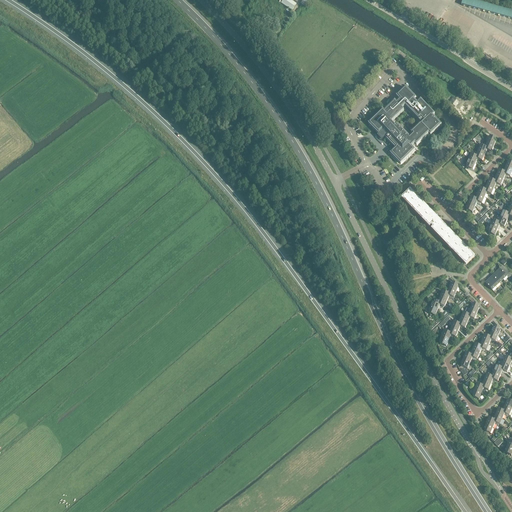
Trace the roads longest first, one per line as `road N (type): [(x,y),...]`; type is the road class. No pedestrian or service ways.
road 1 (motorway): [(9,0),(140,100),(222,183),(464,511)]
road 2 (motorway): [(485,511),(396,361),(290,138),(177,0)]
road 3 (secondary): [(511,508),(435,383),(309,135),(201,0)]
road 4 (tertiary): [(367,0),(511,87)]
road 5 (residential): [(478,412),(447,360),(499,310)]
